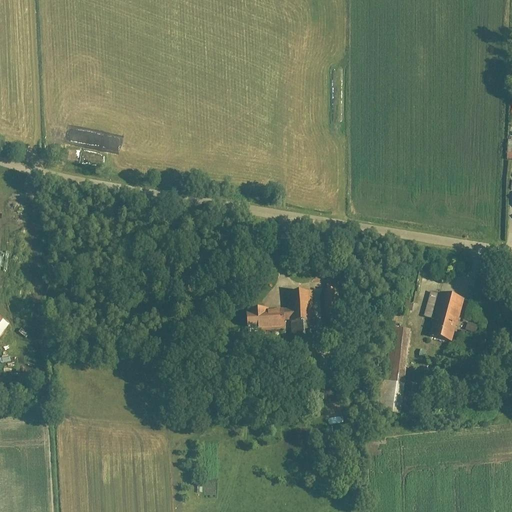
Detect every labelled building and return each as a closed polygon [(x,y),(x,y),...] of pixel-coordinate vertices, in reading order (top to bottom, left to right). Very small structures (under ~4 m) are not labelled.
[(416,271),(401,269),(397,300),(411,303),(416,271)] [(340,290),(320,291),(322,319),(342,317),(340,290)] [(311,292),(283,293),(284,309),(243,311),(244,329),(289,327),(291,366),(315,365),(311,292)] [(460,300),(427,292),(420,318),(430,321),(426,337),(448,343),(460,300)] [(476,326),(466,323),(463,332),(473,335),(476,326)] [(385,384),(372,382),(369,415),(400,418),(409,330),(391,328),(385,384)] [(276,346),(251,348),(252,363),(278,361),(276,346)]
